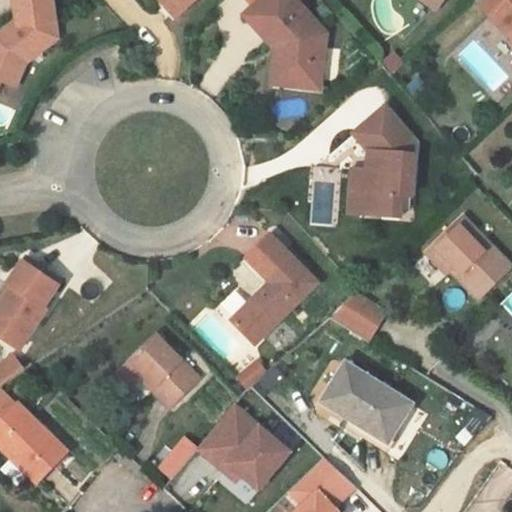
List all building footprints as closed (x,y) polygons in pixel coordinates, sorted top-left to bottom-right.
[(52,0),(14,0),(17,21),(0,33),(0,80),(8,84),(18,60),(26,64),(58,38),(52,0)] [(174,0),(161,0),(176,17),(184,10),(174,0)] [(174,0),(184,10),(195,0),(174,0)] [(319,90),(326,34),(297,2),(299,0),(249,0),(255,7),(245,16),(270,43),(277,37),(289,50),(284,86),(319,90)] [(421,0),(435,10),(442,0),(421,0)] [(511,0),(476,0),(511,37),(511,0)] [(324,4),(317,11),(325,20),(332,13),(324,4)] [(277,51),(272,84),(284,86),(289,50),(277,37),(270,43),(277,51)] [(393,52),(382,62),(392,72),(402,63),(393,52)] [(18,60),(8,84),(16,87),(26,64),(18,60)] [(372,153),(374,154),(373,171),(368,171),(365,215),(401,217),(402,196),(412,196),(415,156),(413,155),(414,140),(386,108),(355,134),(372,153)] [(368,171),(353,170),(350,213),(365,215),(368,171)] [(463,217),(430,250),(450,270),(479,299),(511,267),(463,217)] [(318,283),(270,234),(247,257),(271,283),(266,288),(232,321),(255,345),(318,283)] [(450,270),(430,250),(426,253),(446,274),(450,270)] [(35,320),(61,281),(26,257),(9,283),(14,286),(4,301),(0,306),(0,334),(21,349),(38,322),(35,320)] [(271,283),(247,257),(241,263),(266,288),(271,283)] [(14,286),(9,283),(0,295),(0,298),(4,301),(14,286)] [(386,312),(354,293),(330,317),(370,340),(386,312)] [(201,379),(156,335),(113,377),(129,392),(141,380),(144,376),(155,387),(152,391),(170,409),(201,379)] [(12,358),(0,367),(0,385),(21,369),(12,358)] [(388,442),(411,405),(346,365),(323,402),(388,442)] [(144,376),(141,380),(152,391),(155,387),(144,376)] [(261,376),(247,388),(260,401),(262,399),(264,397),(266,395),(269,393),(271,391),(272,390),(261,376)] [(0,390),(0,422),(18,404),(3,388),(0,390)] [(68,453),(18,404),(0,422),(0,446),(38,483),(68,453)] [(199,445),(197,448),(224,471),(230,464),(242,474),(260,489),(291,452),(233,404),(199,445)] [(192,439),(161,478),(167,483),(197,448),(199,445),(192,439)] [(324,458),(303,478),(317,493),(303,506),(296,511),(336,511),(333,508),(355,487),(324,458)] [(230,464),(224,471),(237,481),(242,474),(230,464)] [(303,478),(289,492),(303,506),(317,493),(303,478)]
